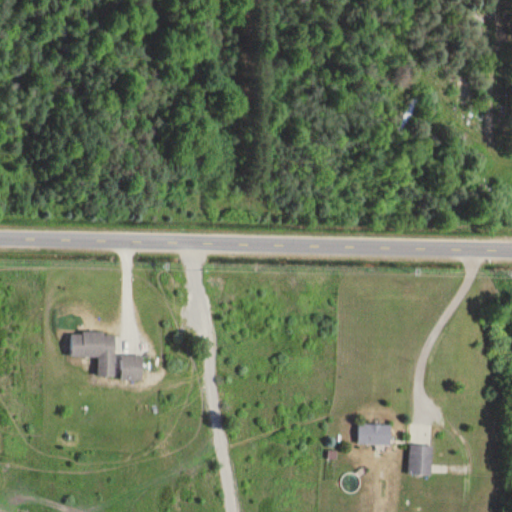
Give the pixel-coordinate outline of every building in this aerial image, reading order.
[(423,96),(415,92),(396,132),(403,135),(423,96)] [(72,357),(99,357),(99,376),(116,376),(116,332),(72,332),(72,357)] [(144,380),(144,356),(122,356),(122,380),(144,380)] [(391,445),(391,425),(358,425),(358,445),(391,445)] [(432,446),(410,446),(410,474),(432,475),(432,446)]
